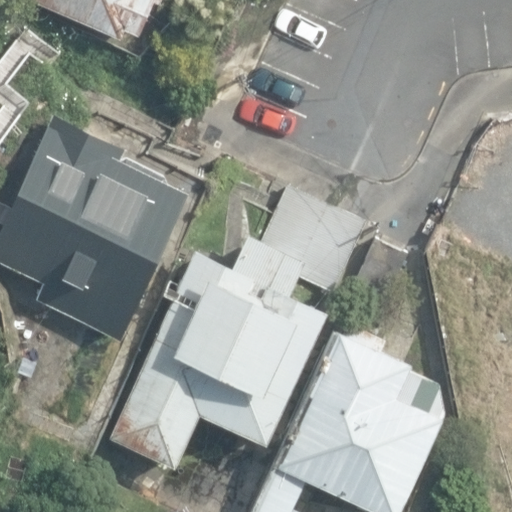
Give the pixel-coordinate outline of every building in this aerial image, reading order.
[(46,0),(121,30),(125,20),(139,26),(149,0),(46,0)] [(167,217),(186,171),(120,144),(124,133),(49,102),(0,220),(0,258),(41,275),(33,294),(120,329),(153,248),(165,253),(180,221),(167,217)] [(290,278),(314,288),(316,281),(332,289),(368,213),(288,178),(265,229),(305,246),(290,278)] [(233,255),(196,240),(109,430),(175,460),(200,407),(266,435),(327,294),(314,288),(290,278),(305,246),(265,229),(248,222),(233,255)] [(408,249),(373,233),(344,295),(379,311),(408,249)] [(307,470),(396,509),(445,397),(438,366),(409,353),(412,347),(385,335),(386,332),(348,314),(346,318),(339,314),(274,455),(307,470)] [(511,511),(511,314),(503,336),(511,339),(511,430),(503,451),(511,454),(511,499),(506,511),(511,511)] [(307,470),(274,455),(247,511),(315,511),(292,502),(307,470)]
